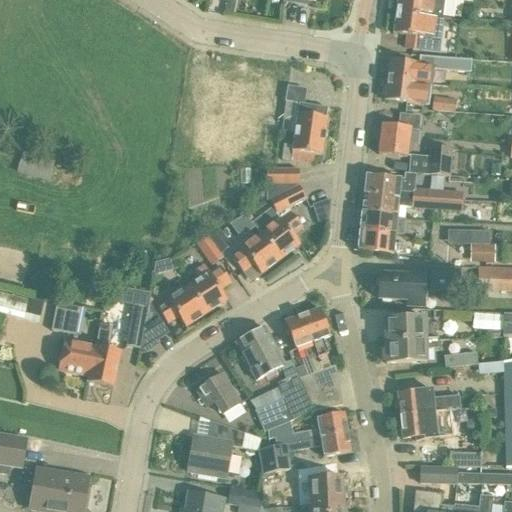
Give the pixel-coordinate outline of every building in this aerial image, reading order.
[(397,0),(396,14),(442,21),(444,0),(397,0)] [(396,14),(393,35),(406,36),(404,49),(421,51),(437,53),(442,21),(396,14)] [(390,62),(387,82),(431,88),(431,87),(432,87),(434,71),(439,72),(443,72),(444,59),(419,57),(418,65),(390,61),(390,62)] [(471,61),(444,59),(443,72),(471,74),(471,61)] [(193,101),(189,127),(205,129),(208,112),(234,116),(241,72),(214,69),(209,103),(193,101)] [(241,72),(234,116),(261,120),(267,76),(241,72)] [(431,88),(387,82),(384,101),(414,105),(428,107),(431,88)] [(287,102),(284,119),(297,121),(295,134),(324,138),(328,120),(326,120),(327,108),(304,104),(306,91),(288,88),(287,102)] [(271,92),(267,118),(283,120),(287,94),(271,92)] [(455,101),(434,99),(432,112),(454,114),(455,101)] [(461,113),(459,140),(483,141),(485,114),(461,113)] [(421,118),(399,115),(398,127),(381,125),(378,155),(407,158),(410,130),(419,131),(421,118)] [(324,138),(295,134),(293,147),(284,146),(282,160),(312,165),(314,155),(322,156),(324,138)] [(419,153),(411,154),(411,171),(444,169),(442,140),(418,141),(419,153)] [(267,170),(267,186),(267,202),(269,201),(299,186),(299,170),(267,170)] [(398,199),(399,192),(413,194),(413,190),(415,190),(416,174),(404,173),(403,179),(364,175),(363,195),(398,199)] [(299,187),(269,201),(272,207),(276,216),(306,201),(299,187)] [(363,195),(361,213),(397,216),(398,206),(462,212),(464,193),(415,190),(413,190),(413,194),(399,192),(398,199),(363,195)] [(272,207),(252,223),(262,235),(281,260),(300,245),(293,235),(302,228),(290,212),(289,214),(286,210),(276,216),(272,207)] [(361,213),(360,230),(395,233),(404,235),(405,220),(397,219),(397,216),(361,213)] [(394,244),(395,233),(360,230),(358,250),(401,255),(403,245),(394,244)] [(209,237),(209,238),(221,254),(232,247),(220,231),(210,238),(209,237)] [(448,244),(489,245),(490,233),(448,232),(448,244)] [(261,275),(281,260),(261,235),(232,258),(244,273),(254,265),(261,275)] [(223,259),(220,255),(221,254),(209,238),(197,246),(212,267),(223,259)] [(489,245),(448,244),(448,245),(470,246),(469,263),(495,264),(495,257),(503,257),(503,247),(489,246),(489,245)] [(153,276),(177,270),(170,260),(155,264),(153,276)] [(221,290),(231,283),(220,266),(209,274),(204,265),(193,272),(199,280),(189,287),(206,314),(227,300),(221,290)] [(460,270),(430,269),(429,292),(459,294),(460,270)] [(511,269),(478,269),(478,293),(511,293),(511,269)] [(424,307),(425,277),(402,276),(402,275),(380,274),(379,300),(408,301),(408,306),(424,307)] [(186,327),(206,314),(189,287),(157,307),(168,324),(179,317),(186,327)] [(17,306),(19,297),(0,291),(0,310),(31,319),(34,310),(17,306)] [(133,343),(138,300),(124,299),(119,341),(133,343)] [(76,337),(81,309),(56,304),(51,333),(76,337)] [(148,307),(140,350),(167,333),(150,308),(149,306),(148,307)] [(321,310),(303,317),(323,371),(315,374),(322,390),(329,388),(338,385),(335,366),(330,368),(326,355),(328,354),(323,340),(331,337),(321,310)] [(443,312),(443,322),(473,323),(474,315),(474,313),(443,312)] [(511,314),(503,315),(502,336),(511,336),(511,314)] [(305,347),(315,374),(323,371),(303,317),(286,323),(296,350),(305,347)] [(384,320),(385,341),(438,339),(437,331),(425,331),(424,318),(384,320)] [(113,387),(119,353),(109,351),(113,328),(100,325),(95,348),(90,377),(89,377),(88,382),(113,387)] [(257,381),(285,366),(265,329),(237,345),(257,381)] [(425,349),(438,348),(438,339),(385,341),(387,365),(426,363),(425,349)] [(90,377),(95,348),(65,342),(59,371),(89,377),(90,377)] [(477,364),(476,354),(444,357),(445,368),(477,364)] [(511,359),(478,364),(479,376),(503,374),(505,470),(511,470),(511,359)] [(315,374),(301,379),(315,411),(342,407),(338,385),(329,388),(322,390),(315,374)] [(223,417),(242,406),(224,375),(196,392),(206,410),(215,404),(223,417)] [(284,400),(294,421),(313,412),(315,411),(301,379),(278,389),(279,392),(281,397),(282,397),(284,400)] [(401,416),(434,413),(460,411),(459,397),(433,399),(432,391),(398,394),(401,416)] [(271,405),(255,411),(264,434),(268,432),(290,423),(294,421),(284,400),(271,405)] [(496,410),(485,410),(486,419),(496,418),(496,410)] [(277,447),(349,433),(345,413),(318,419),(320,430),(293,435),(290,423),(268,432),(268,440),(275,439),(277,447)] [(434,413),(401,416),(403,439),(415,438),(416,441),(447,438),(446,425),(435,426),(434,413)] [(194,438),(188,472),(226,479),(227,474),(237,476),(241,457),(230,455),(232,446),(259,451),(260,442),(217,426),(214,441),(194,438)] [(352,452),(349,433),(277,447),(277,449),(259,453),(263,475),(289,471),(286,454),(323,447),(325,457),(352,452)] [(0,465),(21,469),(25,441),(0,436),(0,465)] [(449,454),(448,469),(457,469),(481,469),(481,455),(449,454)] [(335,463),(297,470),(299,506),(309,506),(344,504),(342,477),(338,477),(337,463),(335,463)] [(419,468),(419,484),(429,485),(457,485),(457,481),(457,475),(457,469),(448,469),(430,468),(419,468)] [(42,511),(81,511),(87,479),(36,471),(30,510),(42,511)] [(457,485),(482,486),(482,484),(482,475),(457,475),(457,481),(457,485)] [(507,476),(482,475),(482,484),(482,486),(507,487),(507,476)] [(259,511),(263,497),(230,489),(226,504),(240,507),(238,511),(259,511)] [(453,511),(454,508),(441,507),(442,495),(417,492),(414,511),(453,511)] [(222,511),(225,501),(189,495),(186,511),(222,511)] [(453,511),(479,511),(481,497),(480,496),(478,510),(454,507),(454,508),(453,511)] [(504,511),(505,503),(504,503),(502,511),(491,511),(493,498),(481,497),(479,511),(504,511)]
